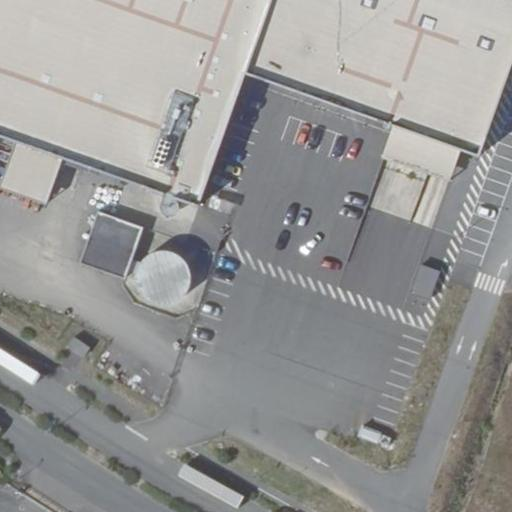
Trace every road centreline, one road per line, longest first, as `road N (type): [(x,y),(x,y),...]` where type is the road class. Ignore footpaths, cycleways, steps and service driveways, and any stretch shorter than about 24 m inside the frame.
road 1 (unknown): [(222,416),(46,287),(0,265)]
road 2 (tertiary): [(225,511),(0,367)]
road 3 (tertiary): [(0,417),(151,511)]
